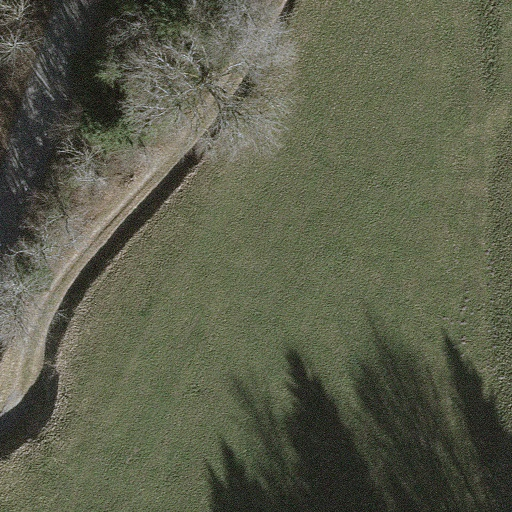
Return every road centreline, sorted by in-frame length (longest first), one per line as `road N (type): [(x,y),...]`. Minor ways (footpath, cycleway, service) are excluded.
road 1 (track): [(0,396),(51,276),(171,150),(267,0)]
road 2 (unclassified): [(0,207),(64,0)]
